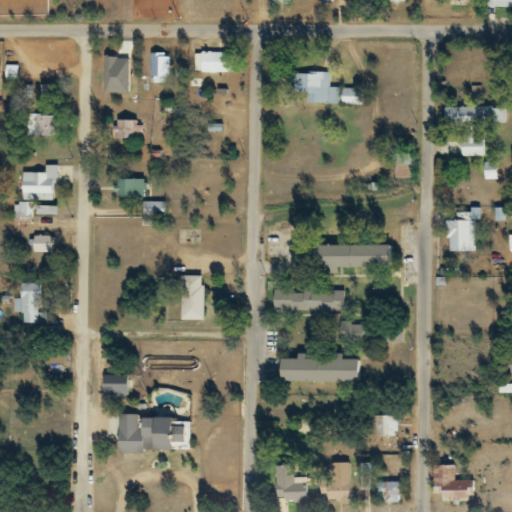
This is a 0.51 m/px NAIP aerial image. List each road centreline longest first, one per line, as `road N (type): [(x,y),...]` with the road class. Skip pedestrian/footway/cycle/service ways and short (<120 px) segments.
road 1 (residential): [(511,28),(0,25)]
road 2 (residential): [(83,511),(85,26)]
road 3 (residential): [(252,511),(256,27)]
road 4 (residential): [(420,511),(429,28)]
